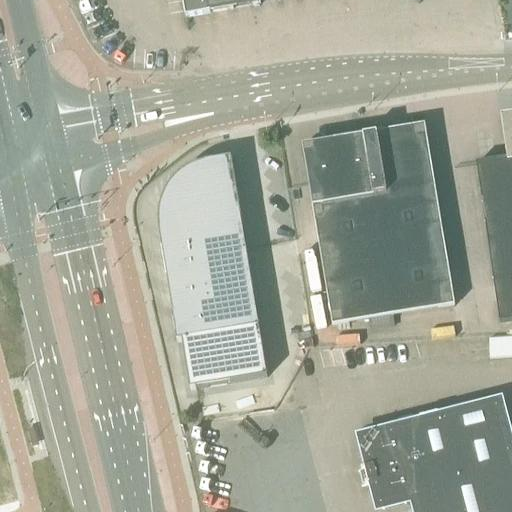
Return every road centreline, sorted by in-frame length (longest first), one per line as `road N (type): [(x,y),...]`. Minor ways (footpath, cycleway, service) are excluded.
road 1 (tertiary): [(437,73),(312,81),(48,125)]
road 2 (tertiary): [(56,165),(243,110),(437,73)]
road 3 (secondary): [(137,511),(56,165)]
road 4 (secondary): [(8,175),(87,511)]
road 5 (secondary): [(48,125),(18,0)]
